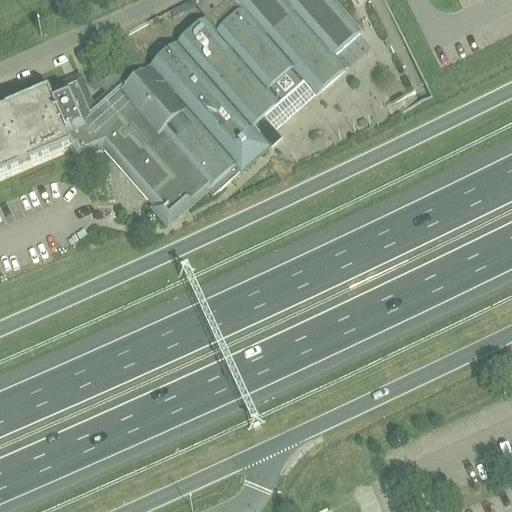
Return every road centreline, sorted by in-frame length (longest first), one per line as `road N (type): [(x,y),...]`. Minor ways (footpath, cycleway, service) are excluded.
road 1 (motorway): [(511,176),(0,414)]
road 2 (motorway): [(0,479),(511,244)]
